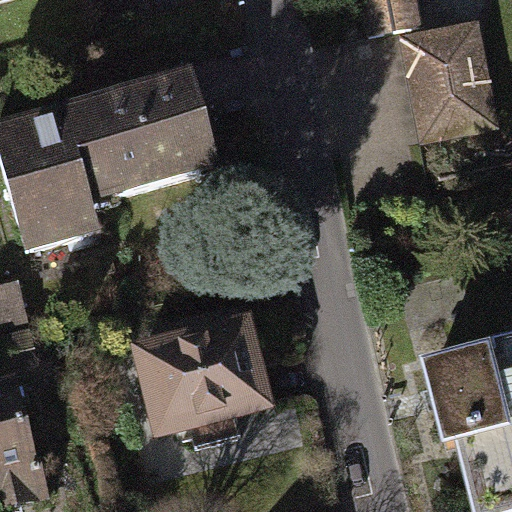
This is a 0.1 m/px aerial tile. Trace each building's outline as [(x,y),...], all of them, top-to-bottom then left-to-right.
[(483,37),(406,50),(422,144),(499,130),(483,37)] [(192,79),(0,132),(0,147),(33,264),(108,243),(99,209),(219,174),(192,79)] [(0,293),(0,370),(37,362),(19,289),(0,293)] [(252,327),(136,360),(164,460),(280,427),(252,327)] [(511,511),(511,358),(426,378),(445,460),(469,454),(482,511),(511,511)] [(17,387),(0,391),(0,501),(43,490),(17,387)]
